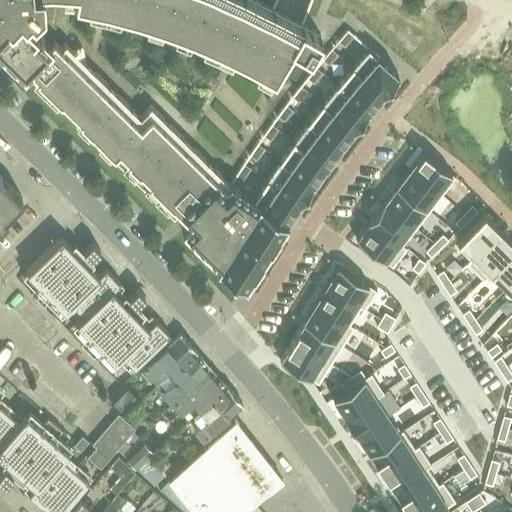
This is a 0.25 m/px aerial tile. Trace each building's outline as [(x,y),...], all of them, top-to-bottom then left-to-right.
[(245,58),(272,73),(273,74),(287,50),(305,60),(320,34),(300,22),(285,13),(273,7),(259,0),(0,0),(0,50),(17,67),(45,38),(28,21),(42,6),(42,0),(78,0),(104,5),(133,13),(162,22),(176,28),(190,33),(218,45),(245,58)] [(344,45),(354,34),(347,28),(338,39),(344,45)] [(112,154),(114,155),(117,151),(182,215),(183,216),(189,223),(224,187),(218,181),(151,115),(140,125),(61,47),(52,39),(50,42),(45,38),(17,67),(21,71),(23,73),(27,70),(79,121),(91,132),(101,142),(112,154)] [(230,181),(224,187),(189,223),(182,230),(216,264),(215,265),(245,284),(287,219),(298,201),(313,180),(324,164),(325,164),(340,143),(352,127),(368,108),(381,92),(398,73),(368,46),(351,65),(336,83),(321,101),(307,120),(293,139),(279,158),(266,177),(253,196),(230,181)] [(322,58),(329,64),(338,53),(331,47),(322,58)] [(322,71),(315,66),(307,76),(314,82),(322,71)] [(292,95),(299,101),(307,90),(300,84),(292,95)] [(277,114),(284,120),(293,109),(285,103),(277,114)] [(278,128),(271,123),(263,134),(270,139),(278,128)] [(249,154),(257,159),(264,147),(257,142),(249,154)] [(423,150),(409,169),(441,193),(455,175),(451,172),(423,150)] [(236,174),(243,179),(251,167),(243,162),(236,174)] [(409,169),(396,186),(428,210),(441,193),(409,169)] [(0,175),(0,219),(22,197),(0,175)] [(383,201),(382,202),(415,227),(428,210),(396,186),(384,202),(383,201)] [(382,202),(369,219),(406,248),(407,247),(403,244),(415,227),(382,202)] [(463,212),(469,218),(478,209),(472,204),(463,212)] [(463,212),(455,221),(461,226),(469,218),(463,212)] [(484,212),(457,239),(473,255),(466,262),(467,263),(501,228),(484,212)] [(369,221),(356,238),(385,260),(392,266),(406,248),(369,219),(368,220),(369,221)] [(511,239),(501,228),(467,263),(483,279),(511,249),(511,239)] [(434,242),(440,247),(448,239),(442,233),(434,242)] [(61,235),(26,269),(39,282),(30,291),(43,304),(52,296),(65,309),(73,302),(83,314),(76,321),(89,334),(80,342),(93,356),(102,348),(115,361),(122,354),(135,367),(170,333),(151,314),(144,321),(117,293),(124,286),(106,267),(99,274),(61,235)] [(92,241),(83,250),(91,258),(100,249),(92,241)] [(434,242),(426,250),(431,256),(440,247),(434,242)] [(511,249),(483,279),(484,279),(491,273),(506,288),(511,281),(511,249)] [(419,258),(412,267),(418,272),(425,262),(419,258)] [(338,265),(326,284),(365,308),(377,289),(338,265)] [(443,270),(436,274),(443,284),(450,280),(443,270)] [(450,280),(443,284),(450,294),(456,290),(450,280)] [(326,284),(315,302),(353,326),(354,326),(350,323),(360,306),(364,309),(365,308),(326,284)] [(137,287),(128,296),(136,304),(145,295),(137,287)] [(315,302),(303,320),(342,345),(353,326),(315,302)] [(469,308),(462,313),(469,323),(475,319),(469,308)] [(385,311),(381,318),(391,324),(395,317),(385,311)] [(381,318),(377,325),(387,331),(391,324),(381,318)] [(475,319),(469,323),(475,333),(482,329),(475,319)] [(303,320),(292,339),(330,363),(342,345),(303,320)] [(195,348),(180,331),(141,367),(149,377),(165,363),(172,370),(195,348)] [(292,339),(279,358),(318,382),(330,363),(292,339)] [(390,343),(380,349),(385,356),(395,349),(390,343)] [(497,344),(487,350),(491,357),(501,350),(497,344)] [(176,398),(211,366),(195,348),(172,370),(160,380),(165,386),(161,390),(171,402),(176,398)] [(501,357),(494,361),(501,371),(507,367),(501,357)] [(404,363),(397,367),(404,377),(411,373),(404,363)] [(193,414),(226,384),(211,366),(176,398),(171,402),(180,412),(187,407),(193,414)] [(511,373),(507,367),(501,371),(507,381),(511,378),(511,373)] [(363,368),(353,374),(358,381),(363,377),(368,374),(363,368)] [(348,387),(333,397),(345,415),(344,416),(344,417),(383,391),(371,372),(368,374),(363,377),(358,381),(348,387)] [(353,374),(343,381),(348,387),(358,381),(353,374)] [(416,381),(409,385),(416,395),(422,391),(416,381)] [(137,397),(124,383),(110,397),(123,410),(137,397)] [(226,384),(193,414),(201,423),(194,428),(203,438),(243,402),(226,384)] [(62,511),(89,481),(71,465),(62,458),(69,450),(54,438),(62,429),(55,422),(48,416),(40,425),(26,413),(19,421),(0,404),(0,391),(1,391),(0,390),(0,456),(1,456),(30,481),(23,489),(50,511),(62,511)] [(383,391),(344,417),(356,435),(387,414),(376,397),(384,392),(383,391)] [(422,391),(416,395),(422,406),(429,401),(422,391)] [(110,422),(127,437),(135,427),(118,412),(110,422)] [(387,414),(356,435),(357,436),(358,435),(369,452),(403,430),(403,429),(399,431),(387,414)] [(503,415),(500,427),(508,429),(511,417),(503,415)] [(149,423),(143,416),(134,424),(140,431),(149,423)] [(440,417),(433,421),(439,432),(446,427),(440,417)] [(250,511),(246,507),(267,490),(267,491),(269,489),(282,478),(235,419),(184,465),(160,486),(186,511),(250,511)] [(118,447),(127,437),(110,422),(101,433),(118,447)] [(446,427),(439,432),(446,442),(453,437),(446,427)] [(500,427),(497,438),(505,440),(508,429),(500,427)] [(403,430),(369,452),(381,470),(419,445),(419,444),(415,447),(403,430)] [(109,458),(118,447),(101,433),(92,443),(96,446),(109,458)] [(82,434),(74,444),(81,450),(89,440),(82,434)] [(137,466),(139,465),(155,450),(144,438),(126,455),(137,466)] [(419,445),(381,470),(393,488),(431,463),(419,445)] [(101,467),(109,458),(96,446),(88,456),(101,467)] [(157,452),(143,466),(157,480),(170,466),(157,452)] [(118,453),(109,464),(121,474),(110,487),(117,493),(137,470),(118,453)] [(463,453),(457,457),(463,467),(470,463),(463,453)] [(491,459),(488,470),(496,473),(499,461),(491,459)] [(431,463),(393,488),(405,506),(443,481),(442,480),(438,483),(427,467),(432,464),(431,463)] [(470,463),(463,467),(470,478),(477,473),(470,463)] [(4,467),(0,471),(0,479),(5,484),(13,474),(4,467)] [(488,470),(485,482),(492,484),(496,473),(488,470)] [(443,481),(405,506),(408,511),(436,511),(447,505),(455,500),(443,481)] [(479,492),(472,496),(479,506),(485,502),(479,492)] [(113,511),(124,500),(117,494),(101,511),(113,511)] [(472,496),(465,501),(472,511),(479,506),(472,496)] [(95,511),(92,509),(81,500),(70,511),(95,511)]
